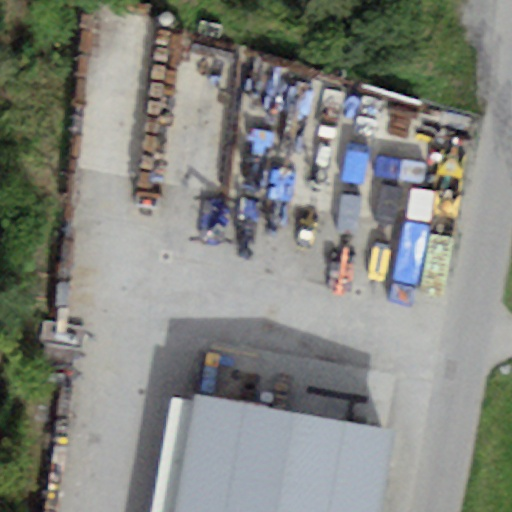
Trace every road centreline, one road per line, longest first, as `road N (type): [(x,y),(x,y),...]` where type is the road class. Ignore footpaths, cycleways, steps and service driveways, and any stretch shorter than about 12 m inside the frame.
road 1 (unclassified): [(511,86),(468,336)]
road 2 (unclassified): [(468,336),(436,511)]
